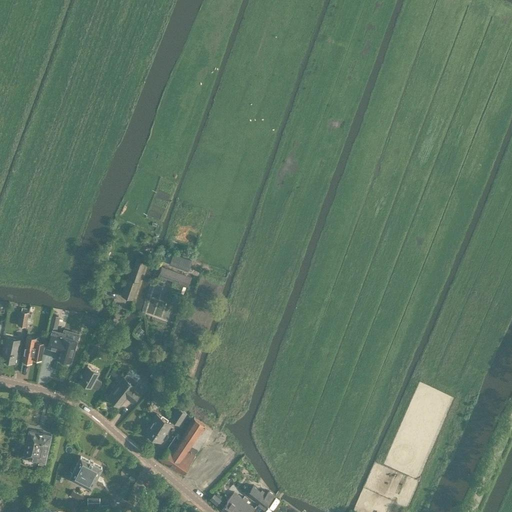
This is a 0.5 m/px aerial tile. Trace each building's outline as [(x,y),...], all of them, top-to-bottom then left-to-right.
[(170,264),(173,254),(168,252),(164,262),(170,264)] [(183,257),(181,256),(174,253),(173,254),(170,264),(189,271),(192,260),(187,258),(186,258),(183,257)] [(130,279),(139,282),(146,263),(137,259),(130,279)] [(162,266),(159,276),(188,287),(191,277),(162,266)] [(139,282),(130,279),(127,278),(121,296),(134,300),(140,282),(139,282)] [(20,311),(17,326),(26,327),(28,313),(20,311)] [(52,315),(49,327),(58,329),(60,317),(58,316),(53,315),(52,315)] [(51,335),(47,349),(57,352),(55,359),(59,360),(60,362),(64,363),(67,362),(71,364),(78,342),(62,337),(62,338),(51,335)] [(28,336),(23,361),(32,363),(33,358),(41,360),(45,339),(28,336)] [(16,364),(20,341),(8,338),(3,361),(16,364)] [(101,381),(96,378),(99,374),(88,368),(80,383),(91,389),(92,387),(96,389),(98,389),(102,383),(101,381)] [(135,382),(135,380),(129,375),(127,375),(124,378),(123,377),(106,398),(117,407),(125,398),(131,404),(140,393),(133,388),(134,387),(132,386),(135,382)] [(177,426),(186,414),(178,409),(169,423),(156,415),(144,433),(160,443),(173,423),(177,426)] [(212,431),(211,430),(193,418),(180,438),(177,436),(161,459),(183,474),(212,431)] [(46,462),(52,434),(30,429),(23,456),(39,460),(38,464),(44,465),(45,461),(46,462)] [(81,483),(92,462),(81,456),(71,477),(81,483)] [(226,468),(234,459),(230,456),(222,465),(226,468)] [(92,462),(81,483),(92,488),(102,467),(92,462)] [(266,495),(254,486),(246,495),(265,509),(275,495),(269,491),(266,495)] [(252,511),(255,510),(245,502),(235,493),(227,502),(229,503),(222,511),(223,511),(252,511)] [(215,504),(219,498),(214,494),(210,499),(215,504)] [(88,498),(88,506),(100,506),(100,498),(88,498)]
